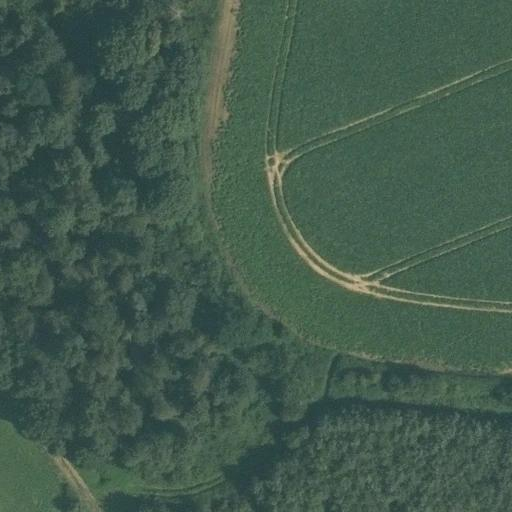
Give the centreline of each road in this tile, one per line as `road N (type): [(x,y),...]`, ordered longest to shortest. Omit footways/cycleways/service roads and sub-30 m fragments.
road 1 (track): [(87,506),(145,481),(199,474),(255,427),(261,384),(253,362),(210,310),(173,231)]
road 2 (track): [(511,428),(258,406)]
road 3 (track): [(0,369),(87,506)]
